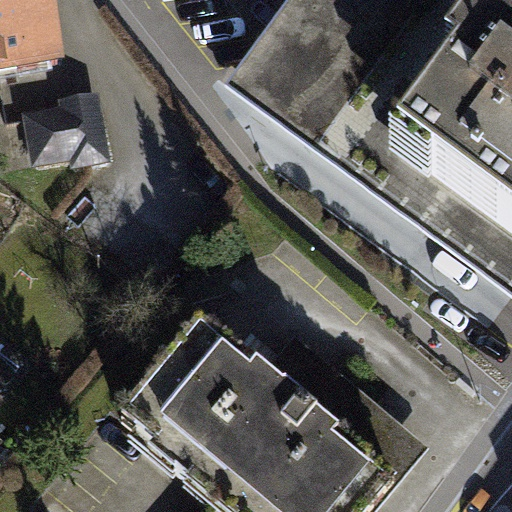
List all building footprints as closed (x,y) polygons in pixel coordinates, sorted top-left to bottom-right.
[(0,0),(0,90),(65,78),(49,0),(0,0)] [(511,0),(347,0),(321,5),(257,92),(411,206),(418,196),(511,264),(511,0)] [(23,119),(37,180),(120,162),(107,101),(23,119)] [(266,385),(201,332),(124,426),(227,511),(226,511),(373,511),(391,490),(382,483),(408,452),(290,357),(266,385)] [(0,393),(15,376),(0,363),(0,393)]
